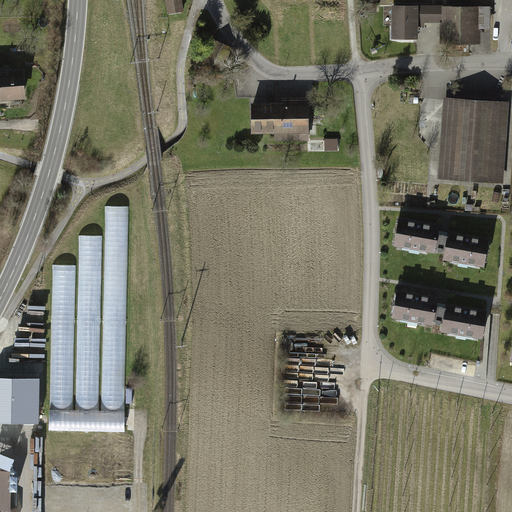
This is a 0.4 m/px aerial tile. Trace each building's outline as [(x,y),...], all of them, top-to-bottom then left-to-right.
[(180,0),(168,0),(170,14),(183,13),(180,0)] [(491,9),(395,8),(395,42),(419,42),(419,24),(440,24),(440,44),(480,44),(480,32),(491,32),(491,9)] [(231,48),(214,41),(206,61),(222,68),(231,48)] [(0,97),(23,96),(22,73),(0,73),(0,97)] [(288,103),(259,103),(259,135),(278,134),(278,141),(314,141),(314,98),(288,98),(288,103)] [(511,102),(446,98),(441,178),(506,182),(511,102)] [(339,148),(340,137),(327,136),(326,148),(339,148)] [(77,265),(54,265),(51,429),(125,431),(129,207),(107,206),(103,411),(100,411),(103,236),(80,236),(77,410),(74,410),(77,265)] [(438,250),(445,252),(443,262),(489,268),(493,242),(447,236),(447,237),(441,236),(442,228),(398,220),(394,247),(437,254),(438,250)] [(436,320),(444,321),(442,332),(483,339),(488,313),(446,306),(446,308),(438,307),(439,299),(392,291),(388,317),(435,325),(436,320)]
